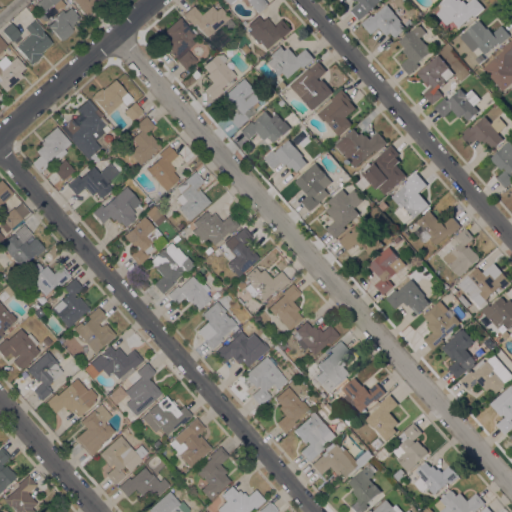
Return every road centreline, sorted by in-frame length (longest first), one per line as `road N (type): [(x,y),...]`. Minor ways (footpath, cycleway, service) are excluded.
road 1 (residential): [(511,485),(115,35)]
road 2 (residential): [(314,511),(0,153)]
road 3 (residential): [(511,241),(299,0)]
road 4 (residential): [(154,0),(0,136)]
road 5 (residential): [(98,511),(0,400)]
